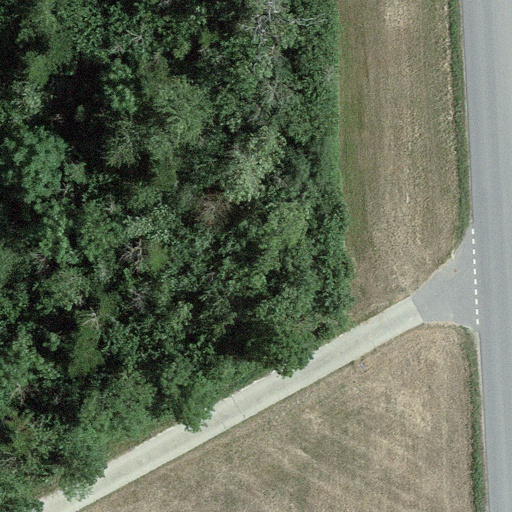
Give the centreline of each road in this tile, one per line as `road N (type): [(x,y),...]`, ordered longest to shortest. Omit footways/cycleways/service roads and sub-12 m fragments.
road 1 (track): [(64,511),(409,320),(511,284)]
road 2 (tertiary): [(500,0),(511,210)]
